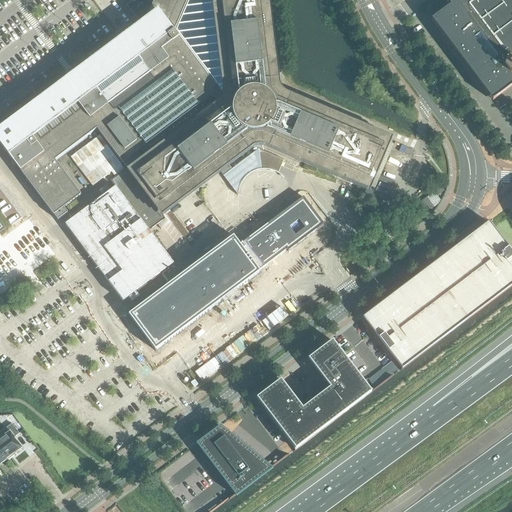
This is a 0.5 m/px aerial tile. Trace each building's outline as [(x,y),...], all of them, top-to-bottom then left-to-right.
[(278,88),(266,0),(155,0),(153,5),(149,0),(131,0),(129,2),(145,26),(75,78),(65,86),(65,87),(0,135),(0,138),(11,153),(8,155),(18,168),(53,216),(54,216),(57,221),(67,213),(63,208),(81,196),(60,168),(55,161),(97,129),(123,164),(127,169),(111,181),(116,187),(66,225),(123,302),(174,264),(145,226),(149,222),(161,213),(162,214),(165,212),(169,209),(220,171),(224,176),(223,176),(227,181),(238,196),(239,195),(239,193),(239,190),(240,188),(241,186),(241,184),(243,182),(244,180),(245,178),(247,177),(249,175),(251,174),(252,173),(252,172),(249,168),(247,166),(244,162),(244,161),(234,168),(232,170),(231,168),(228,164),(254,145),(263,144),(312,165),(318,167),(320,168),(347,180),(355,183),(369,189),(378,168),(390,141),(282,95),(278,88)] [(431,21),(493,102),(511,86),(511,0),(445,0),(450,6),(431,21)] [(232,239),(128,316),(154,352),(259,274),(257,273),(284,252),(286,254),(321,227),(301,200),(238,247),(232,239)] [(400,370),(401,372),(511,287),(511,252),(490,223),(364,319),(402,369),(400,370)] [(394,376),(393,375),(375,389),(371,392),(332,341),(308,359),(330,388),(313,401),(309,397),(305,400),(308,404),(303,409),(281,380),(257,399),(296,450),(293,452),(343,415),(342,415),(351,408),(372,393),(394,376)] [(369,380),(375,389),(393,375),(399,371),(392,362),(369,380)] [(19,434),(12,424),(0,433),(0,443),(11,457),(23,448),(15,437),(19,434)] [(234,494),(210,511),(212,511),(235,495),(224,503),(225,504),(235,496),(236,497),(274,469),(272,468),(290,455),(289,454),(271,467),(220,426),(196,444),(234,494)] [(11,457),(0,443),(0,466),(11,457)]
